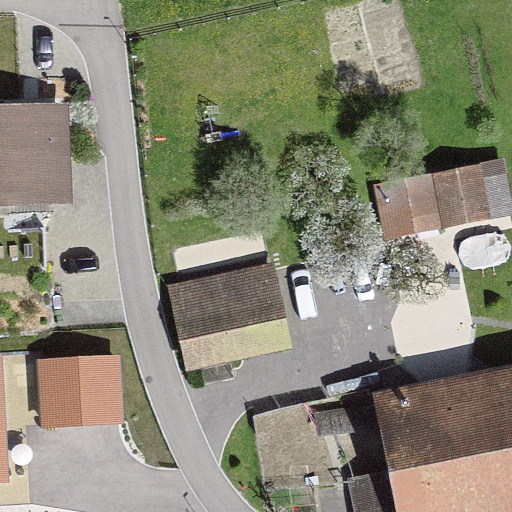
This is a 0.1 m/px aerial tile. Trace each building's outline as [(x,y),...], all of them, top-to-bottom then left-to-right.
[(0,199),(58,197),(55,112),(0,113),(0,199)] [(378,189),(386,233),(508,207),(501,171),(442,182),(441,175),(378,189)] [(271,268),(171,289),(188,366),(287,344),(271,268)] [(115,358),(42,362),(45,425),(118,421),(115,358)] [(511,511),(511,377),(379,403),(395,473),(356,481),(361,511),(511,511)]
